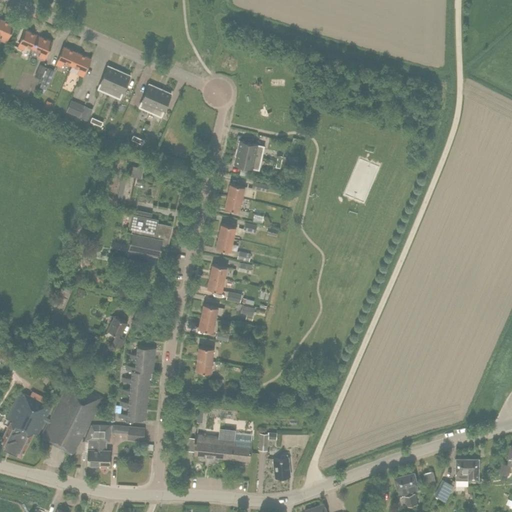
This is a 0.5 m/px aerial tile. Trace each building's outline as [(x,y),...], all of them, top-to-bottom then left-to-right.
[(14,24),(0,18),(0,33),(2,34),(0,38),(0,39),(6,42),(14,24)] [(26,44),(33,48),(39,35),(25,29),(17,47),(23,50),(26,44)] [(39,35),(33,48),(41,51),(38,56),(44,59),(52,41),(39,35)] [(64,61),(72,64),(77,52),(63,46),(55,64),(62,67),(64,61)] [(91,58),(77,52),(72,64),(79,68),(77,73),(83,76),(91,58)] [(43,73),(46,67),(40,64),(37,71),(43,73)] [(119,70),(108,65),(98,88),(109,93),(119,70)] [(47,67),(43,77),(39,87),(46,90),(54,70),(47,67)] [(119,70),(109,93),(120,98),(130,75),(119,70)] [(139,106),(150,111),(160,88),(149,83),(139,106)] [(160,88),(150,111),(161,116),(171,93),(160,88)] [(53,103),(47,100),(45,106),(51,108),(53,103)] [(84,106),(77,103),(71,100),(66,111),(79,116),(80,114),(84,106)] [(93,109),(85,106),(80,117),(88,120),(93,109)] [(235,152),(260,157),(262,145),(238,140),(235,152)] [(257,169),(260,157),(235,152),(233,163),(257,169)] [(143,168),(131,165),(128,175),(141,177),(143,168)] [(252,188),(264,190),(268,191),(269,185),(253,182),(252,188)] [(230,183),(227,195),(242,198),(244,186),(230,183)] [(239,210),(242,198),(227,195),(224,207),(239,210)] [(167,245),(172,226),(157,223),(157,219),(150,218),(151,215),(149,213),(142,211),(139,213),(138,215),(131,214),(128,228),(132,229),(128,249),(159,255),(161,244),(167,245)] [(255,232),(256,225),(245,222),(243,229),(255,232)] [(221,223),(218,235),(233,238),(235,226),(221,223)] [(276,236),(278,230),(268,228),(266,234),(276,236)] [(230,250),(233,238),(218,235),(216,247),(230,250)] [(237,258),(249,261),(252,261),(253,255),(250,254),(238,251),(237,258)] [(251,264),(240,262),(238,271),(250,273),(251,264)] [(212,263),(209,275),(224,278),(227,267),(212,263)] [(224,278),(209,275),(207,287),(221,291),(224,278)] [(240,302),(242,294),(227,291),(225,299),(240,302)] [(203,303),(201,315),(215,319),(218,307),(203,303)] [(241,312),(246,313),(245,319),(251,320),(253,315),(254,308),(242,305),(241,312)] [(213,331),(215,319),(201,315),(198,327),(213,331)] [(120,347),(124,338),(120,336),(127,322),(114,316),(107,330),(116,334),(112,343),(120,347)] [(91,341),(93,335),(81,331),(78,338),(82,339),(81,341),(87,343),(88,340),(91,341)] [(227,340),(228,334),(219,332),(217,338),(227,340)] [(0,362),(6,366),(16,350),(0,341),(0,362)] [(136,358),(154,360),(155,347),(137,346),(136,354),(127,353),(127,357),(136,358)] [(198,346),(197,358),(212,359),(213,347),(198,346)] [(153,372),(154,360),(136,358),(135,366),(126,365),(126,369),(132,370),(150,372),(153,372)] [(210,372),(212,359),(197,358),(196,370),(210,372)] [(122,381),(131,382),(148,384),(150,372),(132,370),(131,377),(122,377),(122,381)] [(147,395),(148,384),(131,382),(130,389),(121,388),(121,393),(129,394),(147,395)] [(48,419),(40,436),(73,454),(102,397),(79,386),(78,389),(68,384),(50,420),(48,419)] [(7,427),(0,440),(0,444),(21,455),(33,432),(37,435),(42,426),(46,417),(51,407),(20,392),(4,423),(7,425),(7,427)] [(146,408),(147,395),(129,394),(129,401),(120,401),(120,405),(128,406),(146,408)] [(145,419),(146,408),(128,406),(127,413),(119,412),(118,417),(145,419)] [(87,464),(99,464),(99,443),(100,424),(91,424),(84,441),(88,441),(87,449),(87,464)] [(110,424),(100,424),(99,443),(99,464),(100,464),(100,466),(108,466),(108,465),(110,465),(110,450),(104,449),(105,441),(109,441),(110,424)] [(143,439),(144,427),(128,426),(127,438),(143,439)] [(194,452),(193,453),(249,459),(251,440),(252,434),(234,432),(234,430),(215,428),(214,436),(202,435),(202,434),(195,433),(195,434),(194,451),(194,452)] [(258,450),(267,450),(268,433),(259,433),(258,450)] [(275,477),(290,476),(288,457),(287,457),(287,454),(280,455),(280,458),(273,458),(275,477)] [(478,479),(478,458),(455,458),(455,479),(478,479)] [(508,475),(510,465),(497,462),(496,472),(508,475)] [(436,486),(432,470),(423,473),(427,488),(436,486)] [(414,472),(393,477),(396,489),(397,489),(398,494),(404,493),(405,495),(413,494),(412,491),(418,489),(416,484),(417,484),(414,472)] [(444,478),(436,494),(447,500),(456,480),(454,479),(452,482),(444,478)] [(326,511),(324,503),(305,509),(305,511),(326,511)]
